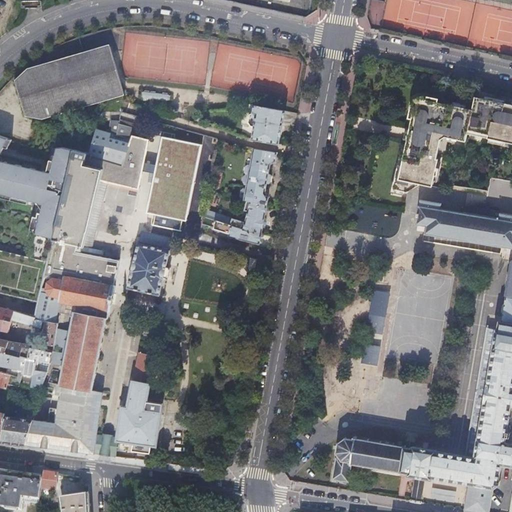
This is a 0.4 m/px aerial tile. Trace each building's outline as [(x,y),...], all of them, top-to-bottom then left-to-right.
[(13,80),(23,115),(39,118),(124,96),(110,45),(26,68),(13,80)] [(140,93),(140,98),(143,98),(143,102),(154,103),(154,100),(155,100),(155,102),(160,103),(160,101),(161,101),(161,104),(166,104),(166,101),(169,101),(170,96),(167,96),(167,94),(162,93),(162,95),(155,94),(155,93),(144,91),(143,93),(140,93)] [(485,95),(485,99),(489,100),(506,104),(507,100),(485,95)] [(409,118),(413,119),(415,107),(416,102),(422,99),(439,102),(439,98),(427,96),(424,96),(422,96),(421,96),(418,98),(417,98),(415,100),(414,101),(413,103),(412,105),(411,107),(409,118)] [(511,104),(506,104),(489,100),(485,99),(476,97),(473,110),(466,108),(453,105),(439,102),(422,99),(416,102),(415,107),(413,119),(410,129),(408,140),(405,153),(403,160),(402,165),(397,190),(404,191),(407,192),(409,193),(422,184),(434,186),(436,177),(436,176),(438,164),(439,159),(437,159),(441,140),(446,136),(467,141),(469,133),(469,130),(489,134),(488,137),(490,138),(503,141),(511,142),(511,104)] [(280,135),(285,111),(258,106),(252,139),(263,141),(265,133),(280,135)] [(96,130),(95,133),(88,154),(88,156),(124,165),(131,145),(114,140),(108,139),(109,134),(108,133),(96,130)] [(210,143),(159,133),(144,210),(195,220),(210,143)] [(110,172),(108,181),(140,188),(151,139),(134,135),(131,145),(124,165),(88,156),(86,166),(110,172)] [(50,172),(46,171),(38,169),(0,160),(0,144),(3,138),(0,136),(0,195),(27,202),(33,203),(36,202),(40,213),(39,219),(35,218),(31,217),(29,228),(34,230),(33,232),(36,236),(53,241),(74,150),(63,147),(56,148),(54,155),(50,172)] [(0,151),(2,147),(6,149),(10,140),(3,138),(0,144),(0,151)] [(277,152),(253,148),(244,200),(248,201),(266,206),(268,198),(265,192),(270,165),(275,161),(277,152)] [(67,277),(114,286),(119,260),(83,253),(84,246),(92,247),(108,181),(110,172),(86,166),(88,156),(88,154),(74,150),(53,241),(35,318),(34,320),(42,321),(46,322),(55,323),(57,313),(59,303),(60,302),(61,302),(61,300),(52,297),(47,290),(49,283),(56,279),(66,281),(67,277)] [(50,172),(54,155),(50,157),(46,171),(50,172)] [(403,195),(404,191),(397,190),(402,165),(398,165),(395,180),(393,180),(391,192),(403,195)] [(418,213),(417,216),(418,217),(417,224),(427,226),(426,233),(506,248),(507,247),(511,247),(511,215),(502,214),(505,199),(444,188),(441,203),(422,200),(421,206),(420,206),(419,213),(418,213)] [(0,199),(26,205),(27,202),(0,195),(0,199)] [(248,201),(243,228),(261,232),(266,206),(248,201)] [(386,214),(387,208),(351,201),(346,228),(394,237),(398,217),(386,214)] [(243,228),(203,217),(201,225),(213,228),(213,229),(229,233),(228,236),(258,244),(261,232),(243,228)] [(34,230),(29,228),(26,241),(29,242),(26,259),(0,252),(0,308),(20,313),(35,318),(53,241),(36,236),(33,232),(34,230)] [(142,232),(140,242),(169,248),(171,239),(142,232)] [(138,243),(128,288),(160,295),(163,279),(168,280),(171,268),(166,267),(169,251),(138,243)] [(250,258),(248,270),(254,271),(257,259),(250,258)] [(115,286),(114,286),(67,277),(66,281),(56,279),(49,283),(47,290),(52,297),(61,300),(61,302),(75,305),(109,312),(110,312),(115,286)] [(372,289),(363,363),(380,365),(389,291),(372,289)] [(405,447),(400,471),(400,473),(402,473),(402,471),(408,472),(408,475),(415,476),(426,478),(433,479),(434,478),(468,484),(464,510),(474,511),(488,511),(492,488),(493,489),(499,486),(502,465),(511,466),(511,296),(507,295),(503,322),(500,322),(498,329),(497,329),(475,456),(466,455),(415,446),(416,439),(407,438),(406,445),(405,445),(405,447)] [(59,303),(57,313),(73,316),(75,306),(59,303)] [(109,312),(75,305),(75,306),(73,316),(70,330),(67,348),(66,353),(64,366),(60,385),(61,385),(87,391),(85,404),(69,401),(67,410),(59,408),(57,408),(51,407),(49,416),(48,422),(32,420),(24,444),(79,452),(84,453),(95,454),(97,435),(100,413),(103,392),(93,390),(107,319),(108,319),(109,312)] [(0,308),(0,330),(8,332),(11,322),(16,324),(17,321),(41,327),(42,321),(34,320),(35,318),(20,313),(0,308)] [(46,322),(43,343),(54,346),(54,345),(56,328),(57,323),(55,323),(46,322)] [(488,327),(466,455),(475,456),(497,329),(488,327)] [(70,330),(61,329),(58,346),(67,348),(70,330)] [(0,339),(0,351),(6,352),(8,341),(0,339)] [(8,341),(6,352),(20,356),(29,357),(30,346),(30,345),(8,341)] [(50,362),(53,351),(30,346),(29,357),(41,360),(50,362)] [(6,352),(0,351),(0,365),(17,370),(20,356),(6,352)] [(66,353),(57,351),(55,364),(64,366),(66,353)] [(116,440),(118,441),(133,443),(131,451),(150,454),(151,447),(156,448),(162,404),(146,401),(153,368),(154,368),(156,358),(137,355),(127,408),(121,407),(117,438),(116,440)] [(29,357),(20,356),(17,370),(16,376),(10,375),(8,385),(19,387),(22,374),(33,376),(30,388),(41,391),(45,378),(47,372),(39,370),(41,360),(29,357)] [(41,360),(39,370),(47,372),(50,363),(50,362),(41,360)] [(0,371),(0,386),(7,389),(7,388),(8,385),(10,375),(0,371)] [(87,391),(61,385),(57,408),(59,408),(67,410),(69,401),(85,404),(87,391)] [(32,420),(4,416),(0,441),(8,442),(24,445),(32,420)] [(97,435),(95,454),(105,455),(116,457),(118,441),(116,440),(117,438),(113,437),(113,435),(103,434),(102,436),(97,435)] [(400,471),(405,447),(395,445),(395,443),(393,443),(393,445),(382,443),(383,441),(380,441),(380,443),(370,441),(371,439),(368,439),(368,441),(358,439),(358,437),(355,436),(354,439),(348,439),(347,436),(345,437),(346,439),(344,440),(343,440),(342,441),(340,442),(340,443),(339,443),(338,442),(337,444),(339,445),(338,452),(336,451),(336,453),(338,453),(337,458),(336,458),(333,479),(349,482),(352,465),(353,465),(353,463),(364,465),(363,467),(365,467),(366,465),(376,467),(375,469),(377,469),(378,467),(388,469),(388,471),(390,471),(390,469),(400,471)] [(9,472),(0,471),(0,507),(21,509),(22,496),(39,498),(40,487),(42,477),(25,475),(15,473),(9,472)] [(57,474),(42,472),(42,477),(40,487),(55,489),(57,474)] [(415,476),(411,501),(416,502),(422,503),(426,478),(415,476)] [(89,511),(88,494),(61,495),(62,511),(89,511)]
